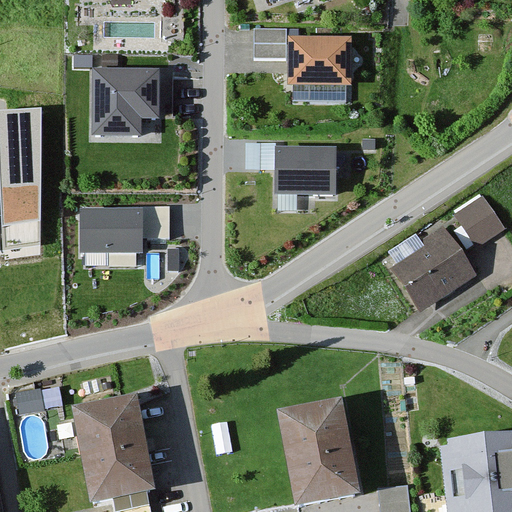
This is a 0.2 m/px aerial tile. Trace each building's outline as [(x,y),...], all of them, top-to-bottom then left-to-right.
[(254,57),(289,57),(289,27),(255,27),(254,57)] [(358,44),(293,46),(295,97),(359,95),(358,44)] [(163,72),(91,74),(93,147),(147,145),(147,127),(164,127),(163,72)] [(39,110),(0,112),(0,120),(5,245),(37,241),(39,110)] [(275,201),(336,200),(336,153),(274,154),(275,201)] [(507,237),(486,204),(458,222),(479,255),(507,237)] [(148,217),(82,216),(81,259),(147,260),(148,217)] [(420,247),(425,255),(393,275),(421,322),(481,285),(448,230),(420,247)] [(19,392),(18,409),(44,409),(44,392),(19,392)] [(148,406),(81,418),(97,511),(106,511),(165,501),(148,406)] [(350,410),(286,423),(304,511),(330,511),(369,504),(350,410)] [(511,511),(511,448),(452,453),(456,511),(511,511)] [(381,485),(382,511),(411,511),(411,484),(381,485)]
